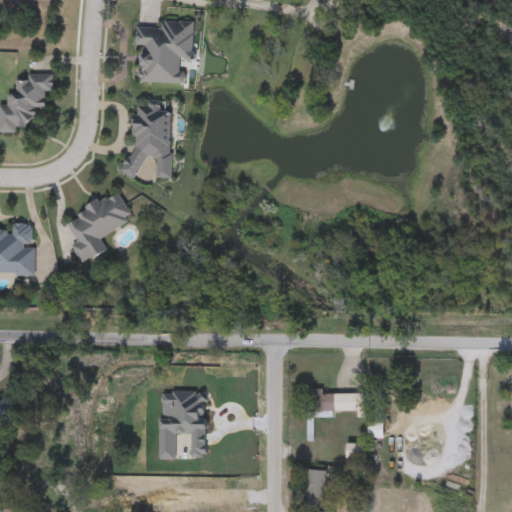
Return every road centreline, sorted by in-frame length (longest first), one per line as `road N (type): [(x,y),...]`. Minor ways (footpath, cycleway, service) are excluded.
road 1 (tertiary): [(511,343),(0,335)]
road 2 (residential): [(277,339),(277,511)]
road 3 (residential): [(100,0),(87,146),(75,165)]
